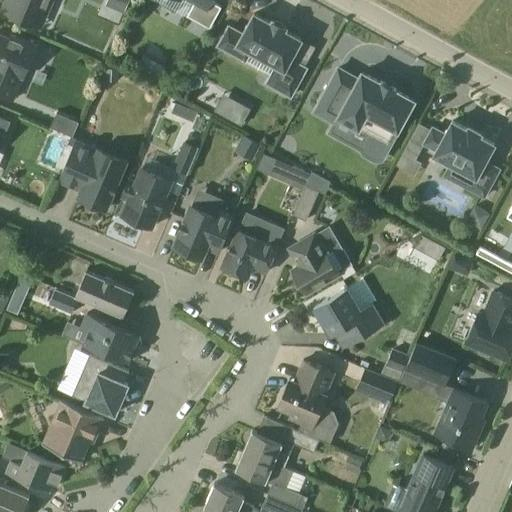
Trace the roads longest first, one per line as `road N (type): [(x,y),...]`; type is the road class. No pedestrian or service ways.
road 1 (residential): [(158,511),(250,367),(250,336),(153,269)]
road 2 (residential): [(153,269),(166,390),(159,422),(104,511)]
road 3 (residential): [(511,90),(346,0)]
road 4 (residential): [(0,202),(153,269)]
